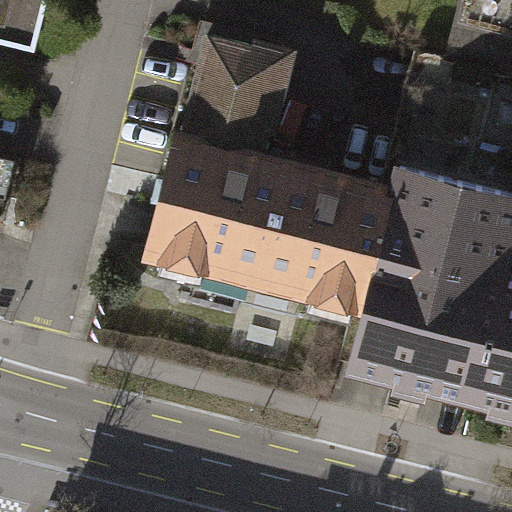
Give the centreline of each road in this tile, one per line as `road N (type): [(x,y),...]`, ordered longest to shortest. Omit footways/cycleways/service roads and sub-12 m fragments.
road 1 (residential): [(120,0),(11,412)]
road 2 (tertiary): [(406,511),(11,412)]
